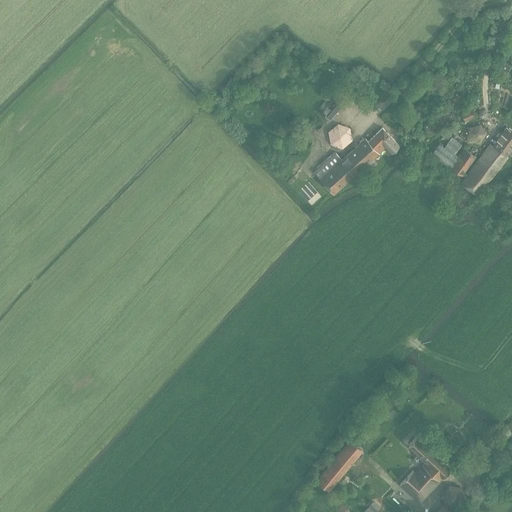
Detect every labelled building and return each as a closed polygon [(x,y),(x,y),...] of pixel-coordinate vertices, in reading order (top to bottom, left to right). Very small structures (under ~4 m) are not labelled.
[(502,61),(500,72),(509,73),(511,63),(502,61)] [(347,101),(336,91),(332,95),(336,98),(323,113),(330,120),(347,101)] [(465,120),(476,118),(475,110),(464,111),(465,120)] [(316,129),(317,130),(319,130),(320,129),(321,128),(322,127),(322,125),(322,124),(322,123),(321,122),(320,121),(318,120),(317,120),(316,120),(314,121),(313,122),(313,124),(313,125),(313,126),(314,128),(314,129),(316,129)] [(478,122),(471,130),(482,139),(489,131),(478,122)] [(329,132),(331,144),(342,148),(353,140),(350,128),(338,124),(329,132)] [(511,130),(507,126),(502,133),(493,146),(490,144),(462,183),(476,195),(507,156),(506,155),(510,150),(511,150),(511,149),(511,130)] [(392,152),(399,146),(382,128),(368,141),(366,138),(363,139),(360,141),(360,144),(342,160),(336,153),(314,172),(334,194),(357,173),(358,175),(360,173),(358,172),(366,165),(368,167),(375,160),(373,159),(386,146),(392,152)] [(306,140),(307,140),(309,140),(311,140),(313,138),(314,137),(314,135),(314,133),(313,131),(311,130),(310,129),(308,129),(306,130),(304,131),(303,133),(303,135),(303,137),(304,138),(306,140)] [(457,152),(463,142),(452,135),(446,145),(457,152)] [(452,166),(458,158),(441,148),(436,156),(452,166)] [(476,156),(466,149),(452,167),(462,175),(476,156)] [(387,415),(392,419),(397,414),(393,409),(387,415)] [(371,434),(361,426),(357,430),(367,438),(371,434)] [(451,468),(437,455),(416,436),(409,445),(420,456),(419,456),(426,462),(416,473),(413,470),(400,484),(419,502),(451,468)] [(317,479),(330,490),(364,451),(351,440),(317,479)] [(449,486),(441,495),(445,505),(457,507),(464,498),(460,487),(449,486)] [(346,503),(350,508),(356,502),(352,497),(346,503)]
